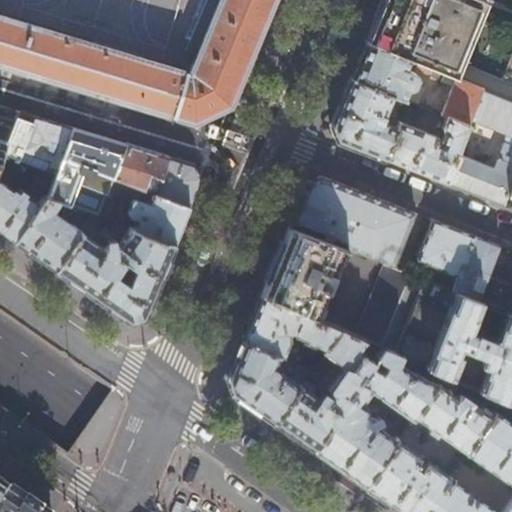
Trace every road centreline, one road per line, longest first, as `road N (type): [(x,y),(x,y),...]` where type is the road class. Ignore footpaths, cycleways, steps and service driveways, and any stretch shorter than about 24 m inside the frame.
road 1 (residential): [(274,139),(167,405)]
road 2 (primary): [(220,511),(0,357)]
road 3 (residential): [(274,139),(511,232)]
road 4 (residential): [(167,405),(0,287)]
road 5 (residential): [(321,511),(167,405)]
road 6 (residential): [(329,0),(274,139)]
road 7 (residential): [(0,424),(116,504)]
